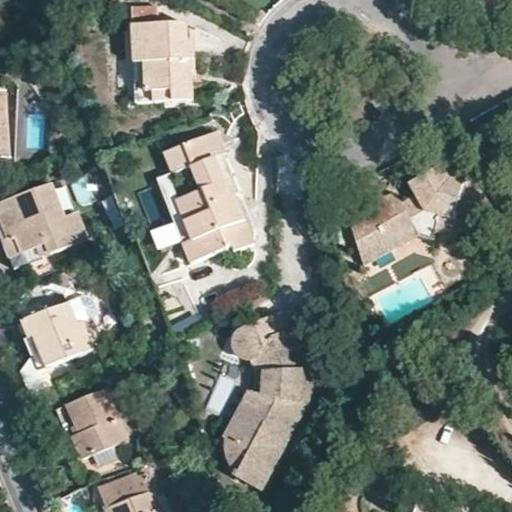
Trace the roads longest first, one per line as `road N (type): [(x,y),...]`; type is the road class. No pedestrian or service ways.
road 1 (residential): [(316,0),(293,9),(271,38),(270,108),(286,130),(337,156),(387,143)]
road 2 (residential): [(479,91),(390,13),(360,0)]
road 3 (track): [(511,424),(480,345),(483,327),(511,300)]
